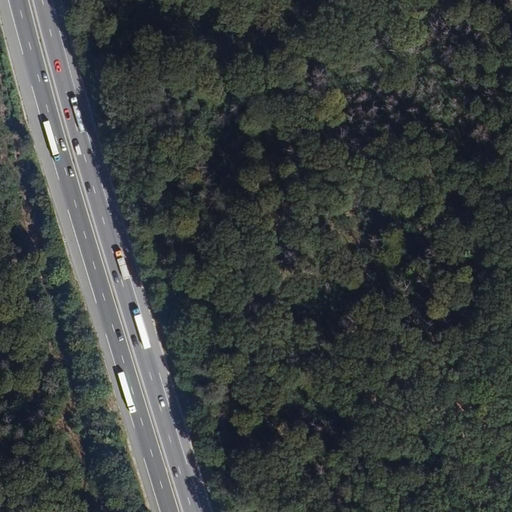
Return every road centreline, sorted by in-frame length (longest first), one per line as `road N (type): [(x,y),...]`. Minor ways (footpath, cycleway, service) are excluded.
road 1 (motorway): [(18,0),(169,511)]
road 2 (motorway): [(192,511),(42,0)]
road 3 (track): [(200,312),(511,172)]
